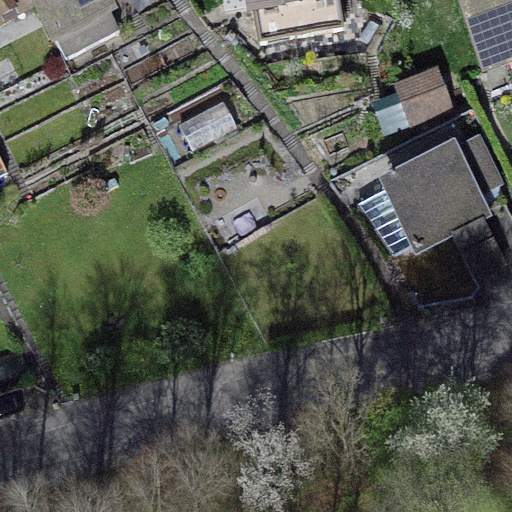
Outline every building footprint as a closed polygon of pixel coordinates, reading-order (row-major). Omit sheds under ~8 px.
[(0,0),(0,22),(39,3),(37,0),(0,0)] [(37,0),(39,3),(68,60),(121,34),(103,0),(37,0)] [(335,0),(239,0),(246,37),(339,21),(335,0)] [(511,0),(448,0),(476,77),(511,64),(511,0)] [(466,148),(361,204),(389,256),(445,225),(449,231),(480,214),(472,200),(489,190),(466,148)]
